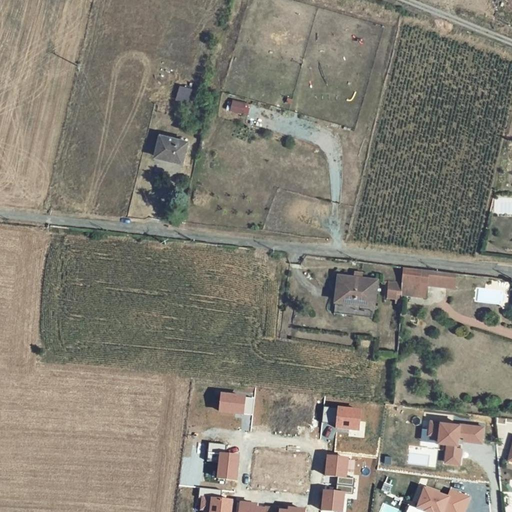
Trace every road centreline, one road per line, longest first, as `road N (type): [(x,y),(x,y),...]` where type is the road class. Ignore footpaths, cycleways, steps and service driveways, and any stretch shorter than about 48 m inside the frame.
road 1 (unclassified): [(0,212),(511,272)]
road 2 (residential): [(311,501),(317,446),(247,439),(242,493)]
